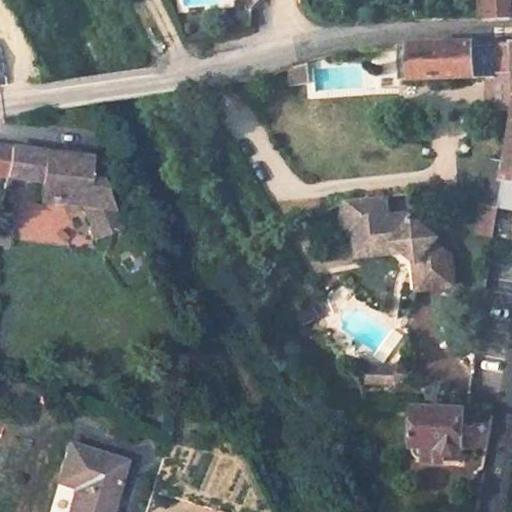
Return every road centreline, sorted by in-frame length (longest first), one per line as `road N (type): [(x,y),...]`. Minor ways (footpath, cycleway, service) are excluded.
road 1 (residential): [(0,101),(142,82),(295,47),(511,27)]
road 2 (residential): [(489,511),(511,368)]
